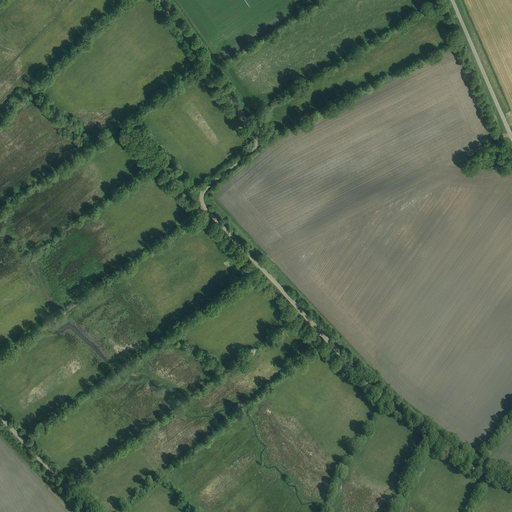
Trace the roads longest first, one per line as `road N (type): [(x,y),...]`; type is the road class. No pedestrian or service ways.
road 1 (track): [(161,0),(256,134),(253,148),(207,186),(200,204),(374,391),(458,456),(511,479)]
road 2 (unclassified): [(511,137),(452,0)]
road 3 (track): [(87,511),(0,416)]
